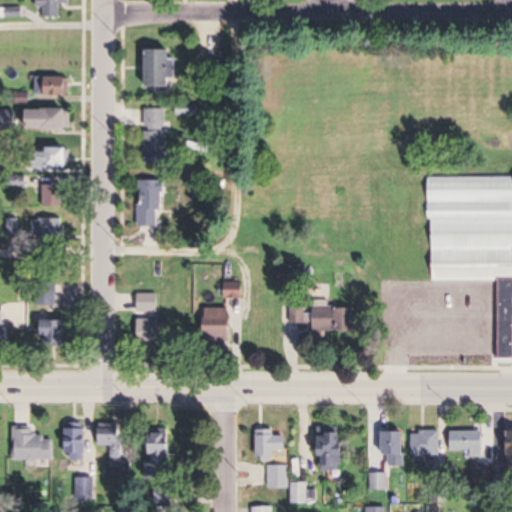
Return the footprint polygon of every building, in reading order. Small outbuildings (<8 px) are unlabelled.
[(63,17),(63,3),(74,3),(74,0),(42,0),(42,17),(63,17)] [(182,78),(182,50),(151,50),(151,87),(176,87),(176,78),(182,78)] [(74,95),(74,77),(40,77),(40,95),(74,95)] [(169,165),(169,108),(148,108),(148,165),(169,165)] [(45,129),(72,129),(72,109),(45,109),(45,129)] [(71,170),(71,149),(37,149),(37,170),(71,170)] [(431,357),(511,356),(511,269),(511,264),(511,176),(429,177),(431,357)] [(142,227),(165,227),(165,180),(142,180),(142,227)] [(66,185),(44,185),(44,208),(66,208),(66,185)] [(39,283),(39,306),(58,307),(59,284),(39,283)] [(244,298),(244,284),(228,284),(228,298),(244,298)] [(138,294),(138,312),(161,312),(161,294),(138,294)] [(6,330),(6,305),(0,305),(0,353),(19,353),(19,330),(6,330)] [(307,331),(307,308),(291,308),(291,331),(307,331)] [(316,332),(357,332),(357,308),(316,308),(316,332)] [(233,338),(233,309),(209,309),(209,338),(233,338)] [(140,320),(140,342),(165,342),(165,320),(140,320)] [(68,322),(42,322),(42,348),(68,348),(68,322)] [(113,448),(113,459),(127,459),(127,426),(101,426),(101,448),(113,448)] [(321,427),(322,470),(347,469),(347,457),(349,457),(347,426),(321,427)] [(68,461),(88,461),(88,428),(68,428),(68,461)] [(277,429),(259,429),(259,460),(277,460),(277,451),(289,451),(289,435),(277,435),(277,429)] [(455,431),(455,455),(487,455),(487,431),(455,431)] [(409,432),(384,432),(384,455),(390,455),(390,467),(409,467),(409,432)] [(414,458),(442,458),(442,432),(414,432),(414,458)] [(150,480),(173,481),(175,433),(152,433),(150,480)] [(291,465),(269,465),(269,498),(291,498),(291,465)] [(372,491),(389,491),(389,473),(372,473),(372,491)] [(448,502),(448,485),(433,485),(433,502),(448,502)]
